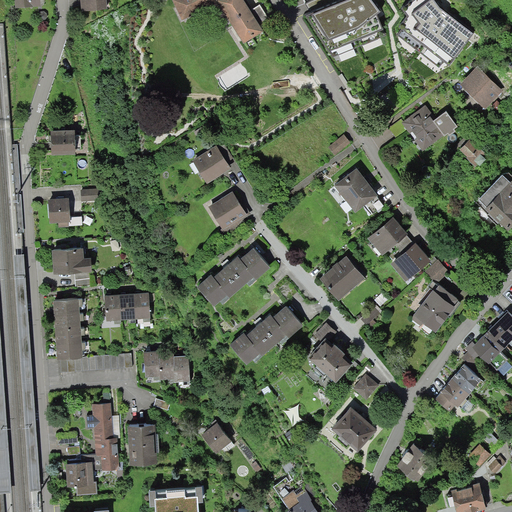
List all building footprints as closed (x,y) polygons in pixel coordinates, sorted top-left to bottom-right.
[(107,0),(79,0),(81,11),(108,9),(107,0)] [(173,0),(183,21),(218,3),(244,44),(265,32),(244,0),(173,0)] [(380,10),(372,0),(342,0),(306,15),(329,51),(383,28),(376,12),(380,10)] [(439,6),(435,0),(412,0),(402,8),(407,16),(400,26),(449,65),(473,33),(439,6)] [(479,65),(461,83),(485,108),(504,91),(479,65)] [(435,119),(425,105),(401,121),(421,150),(458,125),(448,111),(435,119)] [(405,130),(398,121),(389,127),(395,137),(405,130)] [(72,129),(52,130),(53,152),(73,151),(72,129)] [(349,143),(343,134),(327,147),(334,155),(349,143)] [(484,151),(470,138),(459,150),(473,163),(484,151)] [(18,145),(12,145),(19,233),(24,232),(18,145)] [(216,146),(193,160),(208,186),(231,172),(216,146)] [(385,204),(357,168),(333,185),(354,213),(366,204),(373,214),(385,204)] [(511,226),(511,182),(503,174),(480,198),(511,228),(511,226)] [(99,189),(81,190),(82,199),(100,198),(99,189)] [(235,193),(211,208),(226,230),(220,234),(224,240),(254,221),(235,193)] [(70,198),(48,199),(50,222),(71,221),(70,198)] [(409,236),(393,217),(368,238),(384,256),(409,236)] [(432,261),(416,243),(392,264),(408,282),(432,261)] [(84,247),(54,249),(55,270),(93,268),(92,259),(84,260),(84,247)] [(254,247),(200,287),(215,307),(269,268),(254,247)] [(24,254),(13,255),(31,490),(41,489),(25,281),(24,254)] [(365,279),(346,257),(321,278),(341,300),(365,279)] [(449,270),(439,260),(426,272),(436,283),(449,270)] [(90,271),(74,272),(75,287),(92,285),(90,271)] [(461,301),(438,283),(410,320),(430,335),(434,330),(437,333),(461,301)] [(111,295),(105,295),(106,318),(151,315),(149,292),(141,293),(126,294),(111,295)] [(77,298),(55,299),(56,306),(57,320),(58,334),(59,348),(59,357),(81,355),(77,298)] [(285,304),(232,344),(248,365),(301,324),(285,304)] [(511,342),(511,316),(507,313),(476,345),(488,357),(494,362),(511,342)] [(0,492),(12,492),(0,321),(0,492)] [(354,362),(327,337),(309,357),(337,381),(354,362)] [(488,357),(476,345),(473,341),(464,350),(467,353),(462,358),(473,369),(488,357)] [(152,350),(144,350),(146,373),(159,373),(160,376),(174,375),(174,379),(190,378),(188,355),(182,355),(175,355),(175,351),(167,352),(160,352),(160,349),(152,350)] [(132,353),(59,358),(60,372),(133,367),(132,353)] [(482,378),(464,362),(434,398),(450,412),(456,405),(458,407),(482,378)] [(381,387),(366,374),(354,388),(370,401),(381,387)] [(171,404),(156,399),(154,406),(168,411),(171,404)] [(111,403),(92,404),(92,415),(86,415),(87,428),(94,428),(96,454),(80,455),(81,463),(92,462),(93,470),(102,469),(102,471),(119,470),(117,438),(113,438),(111,403)] [(378,429),(350,406),(332,427),(360,451),(378,429)] [(217,423),(202,434),(217,454),(232,442),(217,423)] [(155,424),(128,426),(130,464),(158,462),(155,424)] [(498,440),(489,432),(483,438),(492,446),(498,440)] [(480,444),(469,455),(480,466),(491,454),(480,444)] [(432,465),(411,449),(398,465),(420,482),(432,465)] [(488,466),(495,473),(506,462),(500,456),(488,466)] [(81,463),(65,464),(67,486),(76,486),(77,495),(97,494),(97,482),(94,482),(93,470),(92,462),(81,463)] [(457,511),(460,511),(486,505),(483,496),(480,496),(477,485),(452,491),(457,511)] [(197,511),(195,488),(153,491),(154,511),(197,511)] [(294,490),(281,498),(289,510),(285,511),(318,511),(311,501),(312,500),(305,489),(297,494),(294,490)]
